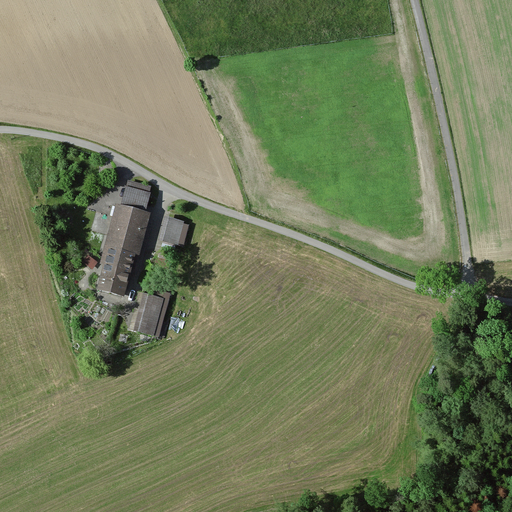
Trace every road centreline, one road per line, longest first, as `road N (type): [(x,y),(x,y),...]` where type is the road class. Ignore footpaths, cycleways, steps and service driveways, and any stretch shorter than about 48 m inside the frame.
road 1 (unclassified): [(0,129),(114,155),(217,208),(400,281),(511,302)]
road 2 (track): [(470,294),(459,202),(414,0)]
